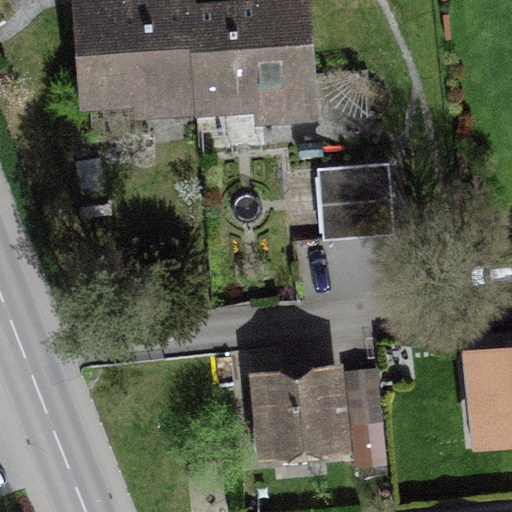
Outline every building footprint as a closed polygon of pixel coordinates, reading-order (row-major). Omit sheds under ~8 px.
[(200,88),(193,0),(160,0),(86,6),(93,96),(200,88)] [(193,0),(200,88),(202,109),(328,99),(320,0),(193,0)] [(402,170),(328,176),(334,251),(305,253),(309,308),(437,299),(432,237),(407,239),(402,170)] [(511,352),(480,357),(493,457),(511,454),(511,352)] [(333,362),(241,373),(251,462),(344,451),(333,362)] [(384,428),(383,370),(352,370),(353,428),(384,428)]
